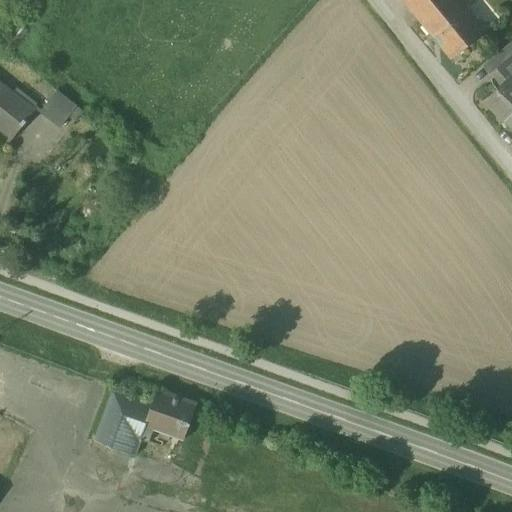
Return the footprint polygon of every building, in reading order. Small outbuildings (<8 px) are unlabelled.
[(401,0),(409,8),(419,0),(401,0)] [(461,1),(459,0),(419,0),(409,8),(451,59),(486,31),(461,1)] [(480,0),(477,0),(471,8),(491,25),(499,16),(480,0)] [(17,24),(1,44),(10,51),(26,31),(17,24)] [(511,45),(510,43),(486,63),(494,72),(511,57),(511,45)] [(511,57),(494,72),(491,76),(492,77),(495,74),(504,84),(486,101),(505,120),(511,112),(511,57)] [(33,111),(0,85),(0,128),(13,138),(33,111)] [(57,91),(41,111),(61,127),(69,117),(76,107),(57,91)] [(83,112),(76,107),(69,117),(75,122),(83,112)] [(197,404),(157,389),(152,406),(153,406),(140,442),(142,442),(142,441),(149,443),(153,430),(161,433),(159,438),(168,441),(170,436),(184,441),(197,404)] [(152,406),(113,391),(95,442),(135,457),(140,442),(153,406),(152,406)]
